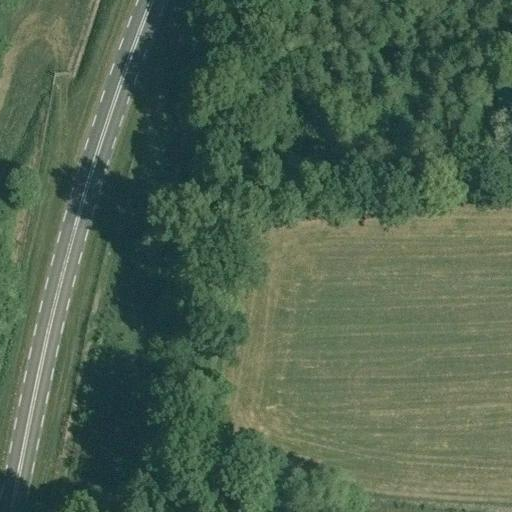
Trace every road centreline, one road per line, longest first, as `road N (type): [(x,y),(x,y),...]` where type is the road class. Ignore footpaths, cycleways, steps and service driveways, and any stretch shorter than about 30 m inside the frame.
road 1 (primary): [(14,511),(56,309),(151,0)]
road 2 (track): [(220,511),(202,462),(248,185)]
